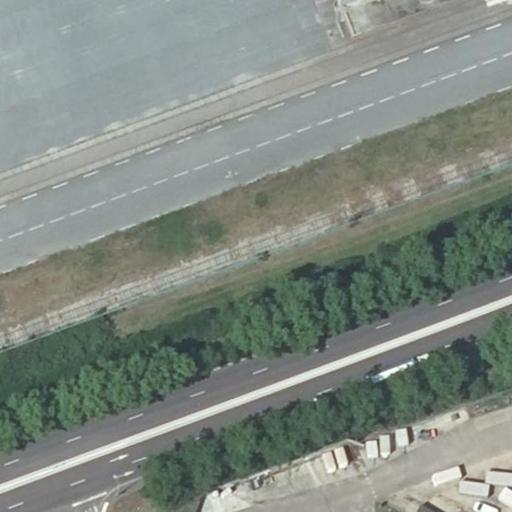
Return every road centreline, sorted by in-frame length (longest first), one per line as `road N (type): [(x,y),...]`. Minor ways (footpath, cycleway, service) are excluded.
road 1 (secondary): [(511,272),(36,447)]
road 2 (secondary): [(55,487),(511,318)]
